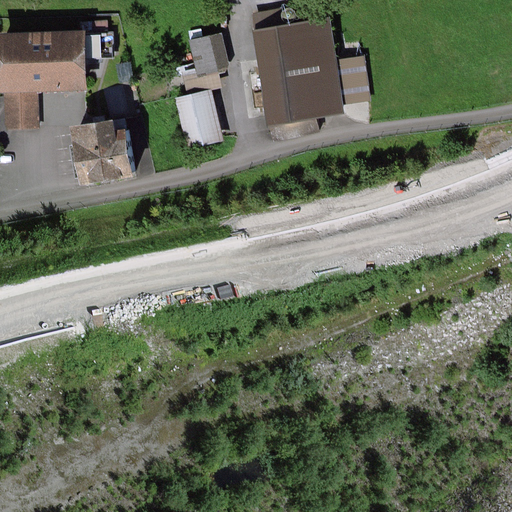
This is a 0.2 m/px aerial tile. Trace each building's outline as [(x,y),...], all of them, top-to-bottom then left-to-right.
[(283,10),(256,14),(276,139),(320,132),(318,114),(342,110),(340,101),(368,97),(362,60),(336,64),(329,19),(285,25),(283,10)] [(83,22),(83,36),(108,35),(107,22),(83,22)] [(108,35),(83,36),(83,52),(114,51),(114,35),(108,35)] [(83,36),(7,38),(9,125),(38,125),(37,83),(84,82),(83,52),(83,36)] [(211,36),(190,40),(198,76),(219,72),(211,36)] [(208,94),(181,100),(192,145),(219,139),(208,94)] [(115,122),(80,127),(88,180),(136,172),(129,130),(116,132),(115,122)]
